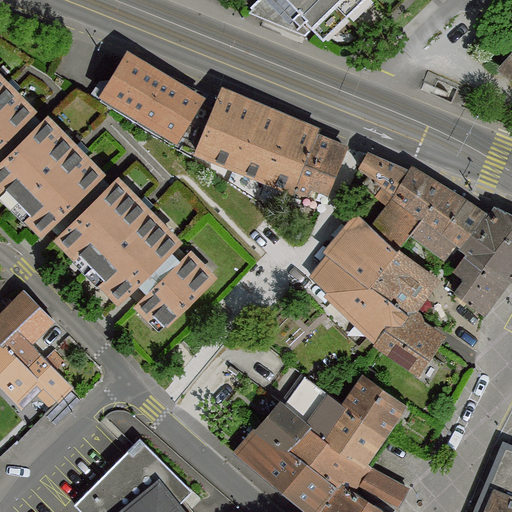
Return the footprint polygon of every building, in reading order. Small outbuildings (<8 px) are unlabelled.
[(286,0),(325,41),(366,0),(286,0)] [(205,97),(128,51),(100,97),(177,143),(205,97)] [(511,55),(499,70),(511,79),(511,55)] [(6,85),(0,90),(0,146),(33,113),(6,85)] [(262,115),(221,97),(198,152),(219,160),(239,168),(262,115)] [(317,137),(262,115),(239,168),(263,178),(294,191),(317,137)] [(45,232),(102,177),(46,120),(0,164),(0,186),(17,204),(45,232)] [(342,147),(317,137),(294,191),(320,201),(342,147)] [(395,195),(423,218),(444,232),(465,206),(448,194),(411,174),(370,155),(361,169),(373,177),(390,191),(395,195)] [(253,199),(263,178),(239,168),(219,160),(215,173),(253,199)] [(390,191),(373,177),(366,186),(382,200),(390,191)] [(147,212),(117,181),(60,236),(122,301),(140,283),(174,250),(179,245),(147,212)] [(423,218),(395,195),(371,226),(397,251),(410,235),(423,218)] [(483,220),(465,206),(444,232),(457,243),(462,247),(483,220)] [(489,224),(483,220),(462,247),(470,252),(508,279),(510,281),(511,277),(511,214),(499,208),(489,224)] [(444,260),(457,243),(444,232),(423,218),(410,235),(444,260)] [(371,286),(397,251),(371,226),(363,219),(333,256),(371,286)] [(174,250),(140,283),(150,293),(183,260),(174,250)] [(371,286),(406,316),(412,309),(436,280),(397,251),(371,286)] [(508,279),(470,252),(457,270),(469,279),(458,295),(483,314),(508,279)] [(213,279),(189,254),(183,260),(150,293),(139,303),(153,317),(156,314),(167,325),(213,279)] [(406,316),(371,286),(333,256),(314,278),(378,342),(392,319),(401,323),(406,316)] [(54,320),(27,293),(10,309),(0,319),(0,339),(27,366),(40,353),(31,343),(54,320)] [(420,314),(412,309),(406,316),(401,323),(392,319),(378,342),(418,371),(437,343),(417,331),(421,326),(423,320),(420,314)] [(46,359),(40,353),(27,366),(0,339),(0,379),(23,405),(44,384),(59,401),(72,388),(56,371),(46,359)] [(54,351),(46,359),(56,371),(65,363),(54,351)] [(345,405),(385,434),(406,404),(365,376),(345,405)] [(348,455),(365,464),(385,434),(345,405),(308,378),(287,406),(294,416),(308,426),(348,455)] [(82,399),(72,388),(59,401),(46,413),(57,425),(82,399)] [(260,429),(289,449),(308,426),(294,416),(287,406),(283,402),(260,429)] [(348,455),(308,426),(289,449),(301,459),(337,485),(345,490),(365,464),(348,455)] [(260,429),(238,454),(266,477),(271,476),(291,494),(302,479),(291,471),(301,459),(289,449),(260,429)] [(82,511),(186,511),(181,505),(194,491),(141,439),(75,504),(82,511)] [(511,511),(511,445),(505,443),(476,511),(511,511)] [(309,511),(318,511),(337,485),(301,459),(291,471),(302,479),(291,494),(309,511)] [(405,486),(375,470),(369,481),(399,498),(405,486)] [(376,511),(345,490),(337,485),(318,511),(376,511)]
